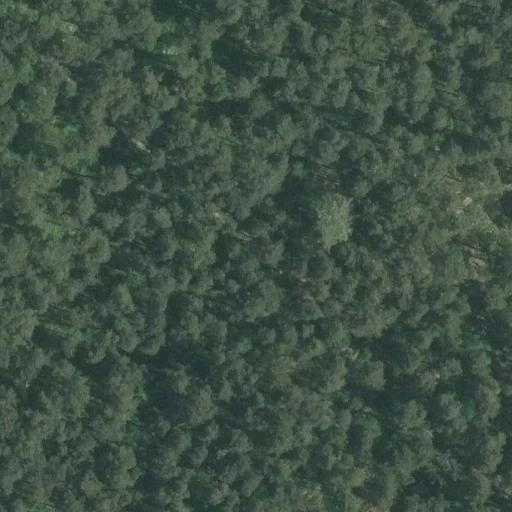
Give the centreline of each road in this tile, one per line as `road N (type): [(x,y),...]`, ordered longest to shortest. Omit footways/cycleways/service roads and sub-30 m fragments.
road 1 (track): [(365,325),(0,5)]
road 2 (track): [(511,151),(380,317),(365,325)]
